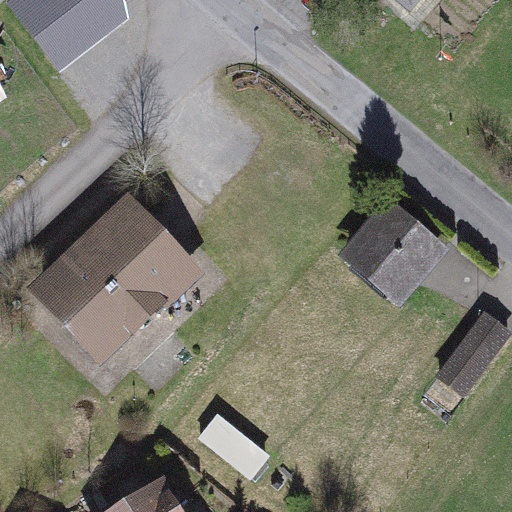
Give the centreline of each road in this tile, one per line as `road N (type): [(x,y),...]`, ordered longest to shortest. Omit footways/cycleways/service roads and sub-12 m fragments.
road 1 (residential): [(223,0),(511,237)]
road 2 (residential): [(223,0),(0,254)]
